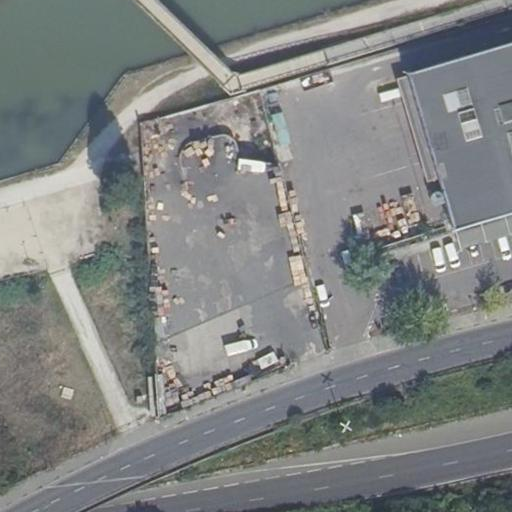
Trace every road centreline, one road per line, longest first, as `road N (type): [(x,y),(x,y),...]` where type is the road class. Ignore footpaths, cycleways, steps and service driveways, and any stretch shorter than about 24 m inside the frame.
road 1 (primary): [(511,337),(277,407),(39,511)]
road 2 (motorway): [(511,446),(176,511)]
